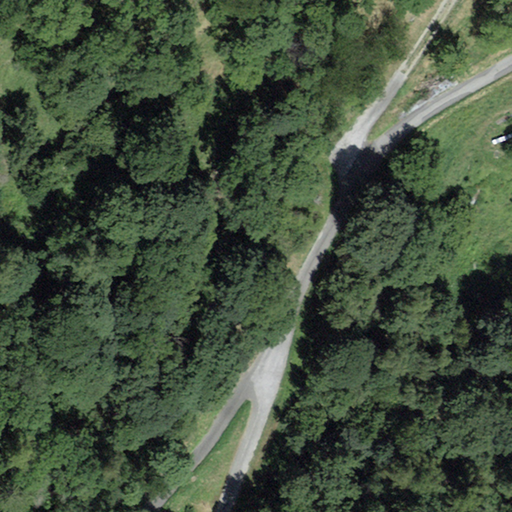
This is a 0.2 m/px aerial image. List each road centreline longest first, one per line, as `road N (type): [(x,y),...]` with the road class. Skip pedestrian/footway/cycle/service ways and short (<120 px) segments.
road 1 (residential): [(511,63),(442,101),(364,161),(344,189),(276,376)]
road 2 (track): [(364,161),(352,140),(451,0)]
road 3 (unclassified): [(149,511),(247,388),(276,376)]
road 4 (track): [(276,376),(230,511)]
